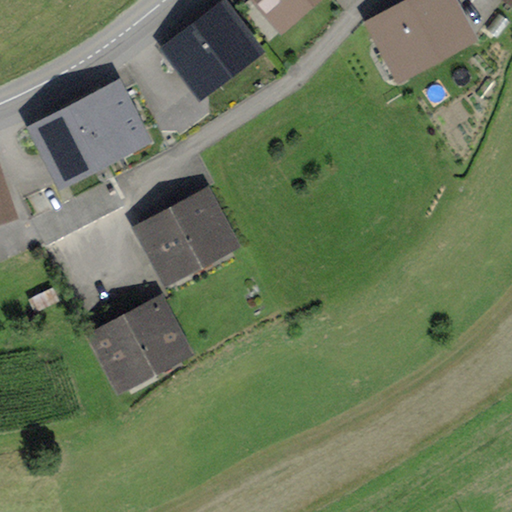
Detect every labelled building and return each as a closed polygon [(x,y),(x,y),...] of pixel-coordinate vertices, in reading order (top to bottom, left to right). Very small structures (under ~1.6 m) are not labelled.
[(264,0),(282,20),(304,0),(264,0)] [(465,34),(446,0),(423,0),(377,25),(390,48),(396,45),(407,65),(465,34)] [(249,48),(222,12),(165,56),(174,68),(183,62),(201,85),(249,48)] [(142,135),(120,91),(41,132),(63,175),(142,135)] [(124,206),(110,179),(33,219),(46,246),(124,206)] [(229,243),(205,197),(143,230),(168,276),(229,243)] [(183,350),(158,304),(96,337),(121,383),(183,350)]
